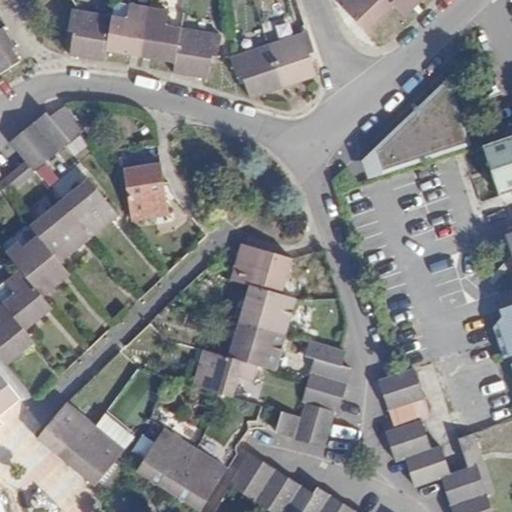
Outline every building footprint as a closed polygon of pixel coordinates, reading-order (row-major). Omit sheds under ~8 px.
[(333,0),(364,32),(392,5),(387,0),(333,0)] [(421,0),(387,0),(392,5),(404,17),(421,0)] [(142,58),(150,12),(113,6),(111,15),(105,51),(142,58)] [(103,60),(105,51),(111,15),(77,9),(69,54),(103,60)] [(183,18),(150,12),(142,58),(175,64),(181,28),(183,18)] [(17,49),(4,28),(0,30),(0,75),(18,65),(10,53),(17,49)] [(213,33),(181,28),(175,64),(173,73),(205,79),(207,67),(213,33)] [(269,44),(283,86),(314,76),(307,55),(312,54),(306,32),(269,44)] [(248,97),(283,86),(269,44),(235,55),(241,73),(248,97)] [(444,79),(357,159),(363,179),(467,143),(444,79)] [(47,114),(12,142),(27,160),(35,170),(70,142),(47,114)] [(489,144),(511,136),(511,119),(484,129),(489,144)] [(511,136),(489,144),(483,146),(499,195),(511,191),(511,136)] [(123,174),(130,216),(131,223),(168,217),(164,193),(160,164),(123,170),(123,174)] [(89,179),(61,202),(92,241),(120,217),(89,179)] [(63,264),(92,241),(61,202),(32,226),(42,238),(63,264)] [(24,271),(46,299),(74,277),(63,264),(42,238),(14,260),(24,271)] [(232,282),(244,286),(286,297),(296,262),(242,247),(232,282)] [(0,290),(0,297),(6,305),(28,332),(55,310),(46,299),(24,271),(0,290)] [(244,286),(234,322),(286,337),(296,300),(286,297),(244,286)] [(38,345),(28,332),(6,305),(0,309),(0,354),(11,367),(38,345)] [(511,364),(511,365),(511,308),(500,312),(503,323),(494,326),(504,359),(511,356),(511,364)] [(224,358),(258,367),(276,372),(286,337),(234,322),(224,358)] [(338,415),(351,370),(346,368),(350,353),(342,350),(312,341),(311,343),(307,357),(314,359),(307,381),(301,403),(288,400),(277,435),(322,449),(333,413),(338,415)] [(258,367),(224,358),(205,353),(196,385),(195,389),(234,400),(240,379),(254,383),(258,367)] [(423,399),(414,371),(398,376),(378,383),(388,411),(423,399)] [(0,414),(21,399),(0,373),(0,414)] [(65,466),(97,428),(68,404),(49,428),(37,443),(65,466)] [(385,434),(395,464),(406,460),(416,488),(441,479),(452,511),(492,511),(477,466),(469,469),(450,475),(440,447),(430,451),(420,422),(385,434)] [(97,428),(65,466),(95,490),(126,452),(97,428)] [(138,473),(169,492),(197,450),(166,430),(145,462),(143,465),(138,473)] [(463,438),(469,467),(482,464),(476,435),(463,438)] [(228,470),(197,450),(169,492),(200,511),(201,511),(208,502),(228,470)] [(353,511),(317,489),(313,494),(252,454),(231,486),(263,506),(271,511),(353,511)]
